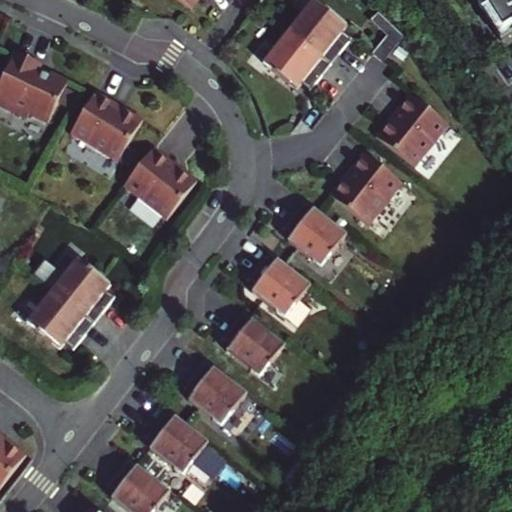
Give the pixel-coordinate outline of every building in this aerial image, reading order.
[(315,0),(314,0),(289,32),(331,65),(352,38),(343,31),(348,25),(315,0)] [(511,0),(467,0),(474,12),(480,9),(493,32),(511,21),(511,0)] [(289,32),(263,65),(296,92),(301,85),(310,92),(331,65),(289,32)] [(44,63),(18,50),(0,87),(0,102),(29,117),(31,112),(50,121),(71,80),(53,71),(51,76),(40,70),(44,63)] [(98,91),(72,134),(118,162),(141,126),(128,118),(131,112),(98,91)] [(391,129),(381,142),(415,168),(449,125),(409,95),(386,125),(391,129)] [(155,150),(124,188),(167,222),(193,189),(181,179),(185,174),(155,150)] [(345,188),(335,201),(369,227),(403,184),(363,154),(340,184),(345,188)] [(349,237),(307,204),(286,231),(295,238),(290,244),(322,270),(349,237)] [(310,286),(269,253),(247,280),(256,287),(251,293),(284,319),(310,286)] [(111,284),(78,258),(52,292),(94,324),(115,297),(107,290),(111,284)] [(73,352),(94,324),(52,292),(26,325),(59,351),(64,345),(73,352)] [(285,345),(243,312),(222,339),(231,346),(226,353),(259,379),(285,345)] [(247,394),(205,362),(184,389),(192,395),(188,402),(221,428),(247,394)] [(209,443),(167,411),(145,438),(154,445),(149,451),(182,477),(209,443)] [(0,435),(0,490),(23,463),(10,453),(15,447),(0,435)] [(154,511),(170,492),(128,460),(107,487),(116,494),(111,500),(126,511),(154,511)]
